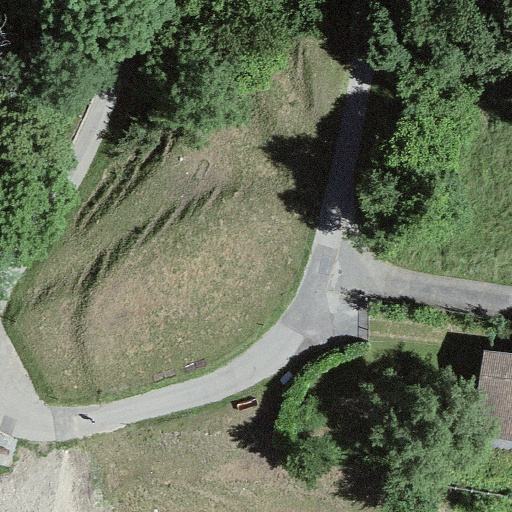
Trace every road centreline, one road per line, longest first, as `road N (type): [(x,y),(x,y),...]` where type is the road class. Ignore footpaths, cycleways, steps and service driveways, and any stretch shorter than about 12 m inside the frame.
road 1 (residential): [(0,404),(31,433),(143,408),(236,373),(282,345),(320,272)]
road 2 (residential): [(137,0),(110,90),(0,283)]
road 3 (residential): [(320,272),(370,0)]
road 4 (residential): [(320,272),(511,306)]
